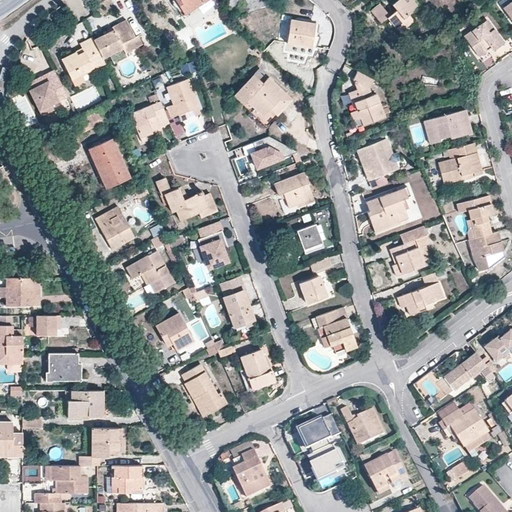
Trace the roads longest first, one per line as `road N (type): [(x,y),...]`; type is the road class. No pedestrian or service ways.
road 1 (residential): [(329,0),(344,27),(321,112),(384,362)]
road 2 (tertiary): [(180,459),(49,225)]
road 3 (residential): [(203,158),(227,180),(307,397)]
road 4 (residential): [(451,511),(388,374)]
road 5 (residential): [(388,374),(511,294)]
road 6 (residential): [(511,187),(484,95),(511,65)]
road 7 (residential): [(336,511),(307,501),(267,416)]
